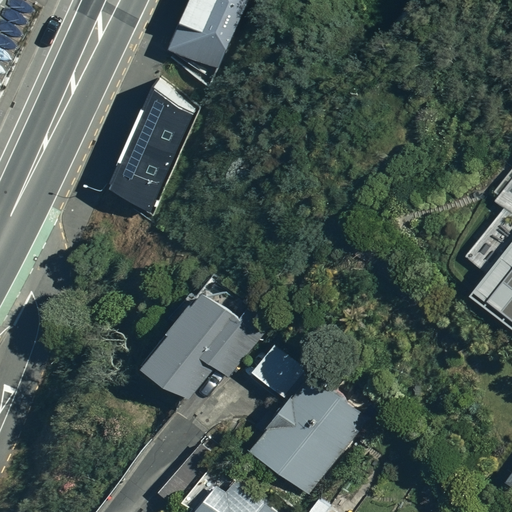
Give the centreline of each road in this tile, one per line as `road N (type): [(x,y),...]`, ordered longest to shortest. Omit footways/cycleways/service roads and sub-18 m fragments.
road 1 (trunk): [(0,238),(113,0)]
road 2 (residential): [(0,428),(39,325),(32,295),(0,250)]
